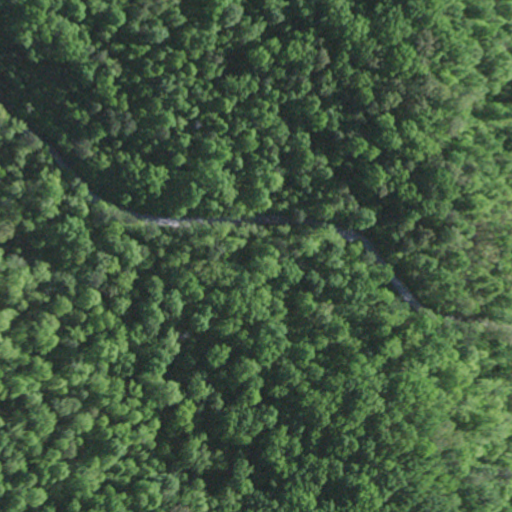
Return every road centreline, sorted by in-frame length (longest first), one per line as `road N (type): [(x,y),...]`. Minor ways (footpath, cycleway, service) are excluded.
road 1 (residential): [(412,299),(372,252),(329,228),(147,219),(99,203),(0,115)]
road 2 (residential): [(465,318),(457,380),(475,428),(511,484)]
